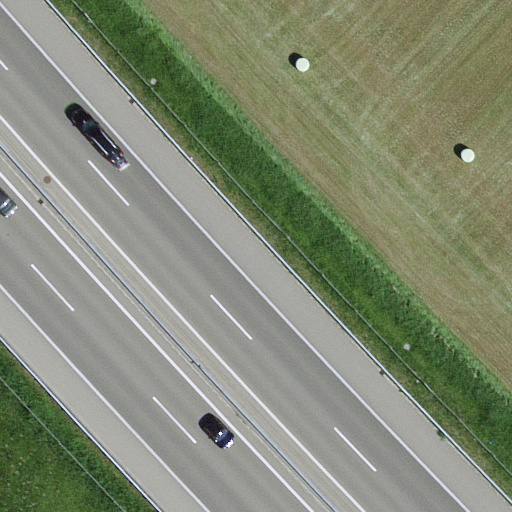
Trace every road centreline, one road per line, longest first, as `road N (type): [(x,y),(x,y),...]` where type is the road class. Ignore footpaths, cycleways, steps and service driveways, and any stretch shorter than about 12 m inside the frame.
road 1 (motorway): [(418,511),(0,57)]
road 2 (motorway): [(0,224),(273,511)]
